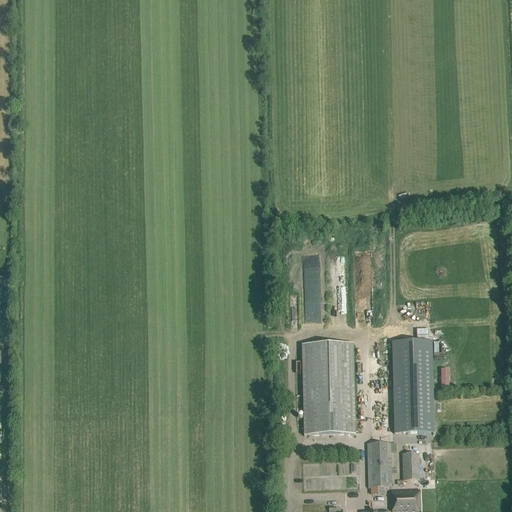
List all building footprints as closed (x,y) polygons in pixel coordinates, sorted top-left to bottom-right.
[(426,306),(414,311),(415,314),(427,309),(426,306)] [(434,434),(432,342),(391,343),(394,435),(434,434)] [(355,436),(353,345),(301,346),(303,437),(355,436)] [(452,380),(452,369),(439,369),(439,380),(452,380)] [(396,445),(367,446),(368,490),(370,490),(384,489),(392,489),(391,474),(397,474),(396,470),(391,470),(391,454),(396,454),(396,445)] [(420,482),(419,455),(402,456),(402,483),(420,482)] [(420,511),(420,491),(391,492),(391,511),(420,511)]
